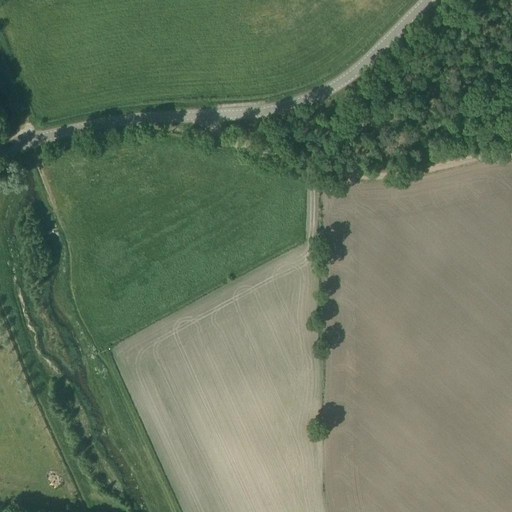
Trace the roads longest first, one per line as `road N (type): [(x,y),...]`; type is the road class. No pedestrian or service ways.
road 1 (tertiary): [(0,150),(55,133),(258,111),(320,94),(429,0)]
road 2 (track): [(181,117),(337,171),(421,171)]
